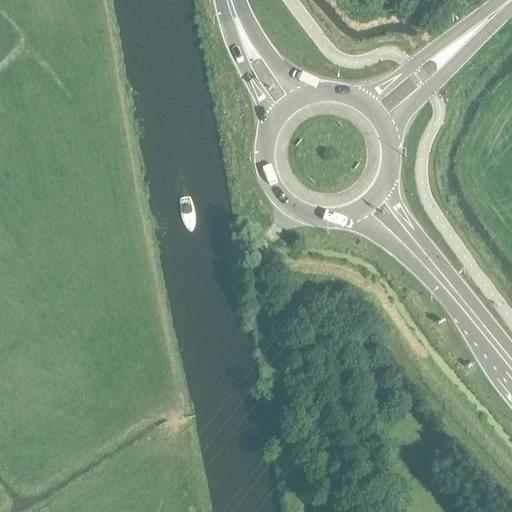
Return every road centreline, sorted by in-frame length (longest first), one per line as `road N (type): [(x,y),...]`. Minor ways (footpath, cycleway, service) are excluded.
road 1 (secondary): [(353,212),(424,278),(511,380)]
road 2 (secondary): [(511,356),(382,184)]
road 3 (secondary): [(272,121),(262,160),(278,197),(313,217),(353,212)]
road 4 (tertiary): [(486,19),(359,101)]
road 5 (tertiary): [(383,127),(443,74),(486,19)]
